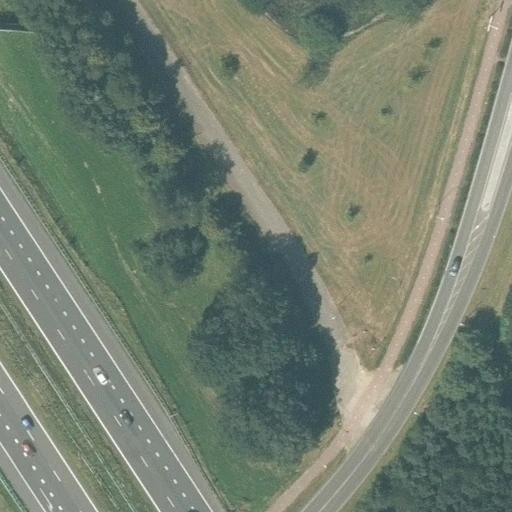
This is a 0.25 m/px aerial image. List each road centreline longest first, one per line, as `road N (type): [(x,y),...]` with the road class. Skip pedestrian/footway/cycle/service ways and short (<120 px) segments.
road 1 (unclassified): [(382,436),(358,413),(327,326),(287,255),(119,0)]
road 2 (tertiary): [(511,66),(415,379)]
road 3 (motorway): [(176,511),(0,242)]
road 4 (tertiary): [(415,379),(476,262),(511,161)]
road 5 (motorway): [(0,391),(78,511)]
